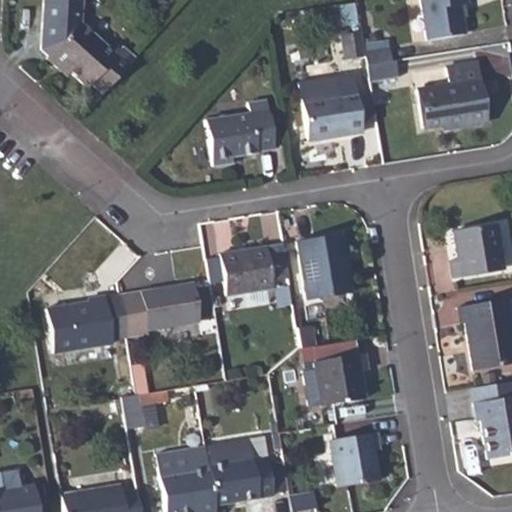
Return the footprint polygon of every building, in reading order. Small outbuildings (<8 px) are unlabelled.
[(41,0),(39,52),(46,59),(44,62),(55,73),(59,69),(67,77),(84,91),(112,58),(75,26),(76,0),(41,0)] [(417,0),(424,42),(462,35),(459,18),(457,5),(463,5),(464,4),(463,0),(417,0)] [(341,61),(362,58),(361,54),(359,46),(358,33),(338,36),(341,61)] [(384,42),(359,46),(361,54),(386,50),(384,42)] [(478,49),(481,78),(507,74),(504,46),(478,49)] [(386,50),(361,54),(362,58),(363,67),(388,63),(386,50)] [(388,63),(363,67),(366,86),(396,82),(393,62),(388,63)] [(418,131),(437,128),(450,126),(451,130),(482,125),(473,65),(442,70),(444,87),(413,93),(418,131)] [(55,73),(63,81),(67,77),(59,69),(55,73)] [(336,95),(298,101),(305,144),(359,135),(358,126),(353,101),(349,75),(333,78),(336,95)] [(368,99),(353,101),(358,126),(372,124),(368,99)] [(244,116),(200,124),(207,170),(226,167),(226,160),(251,156),(251,155),(268,152),(261,104),(243,107),(244,116)] [(454,262),(446,263),(450,282),(499,272),(493,228),(450,236),(454,262)] [(338,239),(292,246),(302,306),(347,298),(344,278),(341,277),(339,259),(341,258),(338,239)] [(266,286),(262,258),(261,251),(215,258),(220,300),(267,293),(266,286)] [(286,283),(281,255),(262,258),(266,286),(286,283)] [(189,286),(116,297),(116,300),(123,340),(143,337),(143,333),(195,325),(189,286)] [(123,340),(116,300),(101,302),(100,300),(84,303),(85,307),(42,314),(49,358),(108,348),(108,343),(123,340)] [(511,362),(503,302),(454,311),(457,326),(460,326),(468,374),(511,366),(511,362)] [(306,330),(293,332),(296,354),(309,352),(306,330)] [(357,359),(308,367),(314,411),(357,404),(353,377),(360,376),(357,359)] [(134,399),(115,402),(120,433),(138,430),(134,399)] [(511,399),(469,407),(471,425),(477,425),(482,463),(511,457),(511,399)] [(372,438),(325,446),(332,491),(375,484),(370,455),(375,454),(372,438)] [(202,471),(207,508),(267,500),(267,497),(262,468),(261,465),(248,467),(247,462),(244,443),(199,450),(202,471)] [(276,467),(262,468),(267,497),(280,494),(276,467)] [(158,511),(207,511),(207,508),(202,471),(153,478),(158,511)] [(0,511),(31,511),(27,487),(14,489),(12,472),(0,473),(0,511)] [(114,488),(54,497),(56,511),(132,511),(130,492),(115,495),(114,488)] [(308,511),(305,497),(281,500),(283,511),(308,511)]
